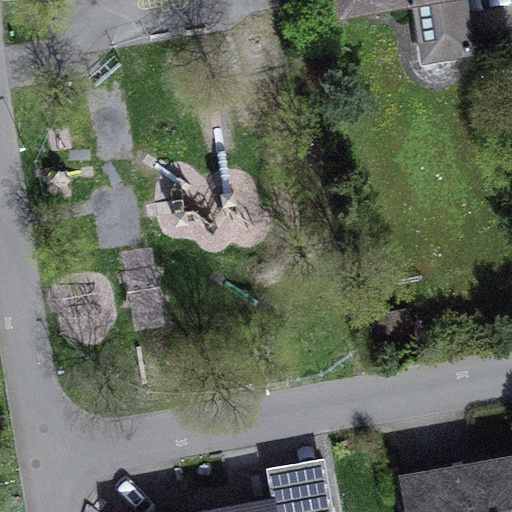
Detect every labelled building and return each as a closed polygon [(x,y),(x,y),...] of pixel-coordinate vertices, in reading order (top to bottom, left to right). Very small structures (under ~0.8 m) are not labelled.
[(409,0),(343,0),(346,11),(409,0)] [(410,0),(421,60),(472,51),(463,0),(410,0)] [(373,318),(378,348),(408,343),(403,313),(373,318)] [(511,511),(511,458),(404,478),(409,511),(511,511)] [(274,511),(333,511),(324,459),(267,469),(274,511)] [(271,511),(269,501),(207,511),(271,511)]
